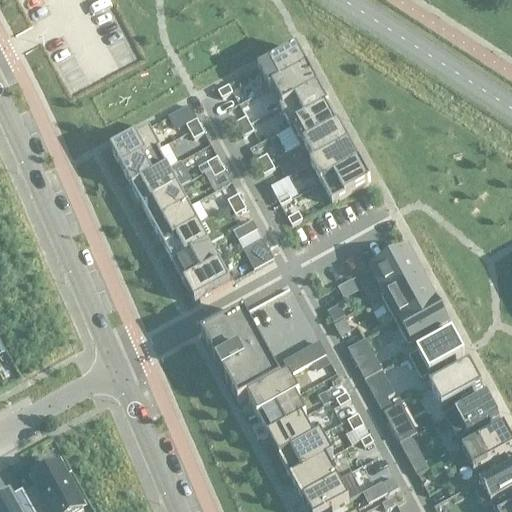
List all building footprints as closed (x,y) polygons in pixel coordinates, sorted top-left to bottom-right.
[(306,71),(295,51),(257,72),(268,92),(271,90),(306,71)] [(281,109),(317,90),(306,71),(271,90),(281,109)] [(231,95),(227,88),(217,94),(220,101),(231,95)] [(327,109),(317,90),(281,109),(278,110),(289,130),(327,109)] [(302,148),(302,147),(338,128),(327,109),(289,130),(299,149),(302,148)] [(234,126),(238,133),(248,127),(245,120),(234,126)] [(189,135),(199,129),(196,122),(185,128),(189,135)] [(238,133),(242,140),(252,134),(248,127),(238,133)] [(348,147),(338,128),(302,147),(302,148),(312,166),(348,147)] [(199,129),(189,135),(193,142),(203,137),(199,129)] [(109,153),(120,173),(156,153),(156,154),(159,152),(148,132),(109,153)] [(312,166),(309,167),(309,168),(320,187),(358,166),(348,147),(312,166)] [(120,173),(121,174),(122,173),(131,190),(130,190),(131,192),(166,172),(156,154),(156,153),(120,173)] [(255,164),(259,171),(269,165),(265,158),(255,164)] [(206,166),(210,173),(220,167),(216,160),(206,166)] [(259,171),(262,178),(273,172),(269,165),(259,171)] [(358,166),(320,187),(331,207),(369,186),(358,166)] [(220,167),(210,173),(213,180),(224,174),(220,167)] [(166,172),(131,192),(141,211),(177,191),(166,172)] [(177,191),(141,211),(151,229),(187,210),(177,191)] [(286,196),(275,202),(279,209),(290,203),(286,196)] [(227,204),(230,211),(241,205),(237,198),(227,204)] [(241,205),(230,211),(234,218),(245,212),(241,205)] [(197,229),(187,210),(151,229),(162,248),(197,229)] [(286,222),(290,229),(301,223),(297,216),(286,222)] [(197,229),(162,248),(172,267),(208,248),(197,229)] [(262,243),(258,236),(247,242),(251,249),(262,243)] [(262,243),(251,249),(255,256),(265,250),(262,243)] [(172,267),(183,286),(218,267),(208,248),(172,267)] [(406,252),(370,272),(384,298),(385,298),(420,279),(406,252)] [(221,265),(218,267),(183,286),(194,306),(232,285),(221,265)] [(394,326),(434,304),(420,279),(385,298),(384,298),(380,300),(394,326)] [(434,304),(394,326),(407,348),(446,327),(434,304)] [(337,309),(326,315),(332,327),(343,320),(337,309)] [(203,338),(200,339),(202,342),(212,361),(214,364),(224,382),(225,385),(226,385),(236,403),(235,404),(237,407),(246,402),(280,383),(278,380),(244,319),(245,319),(243,316),(240,317),(240,318),(203,338)] [(343,323),(333,328),(339,339),(349,333),(343,323)] [(407,360),(420,382),(464,358),(451,336),(407,360)] [(318,346),(283,365),(290,378),(325,359),(318,346)] [(374,362),(357,372),(363,383),(380,374),(374,362)] [(468,367),(428,389),(440,412),(481,390),(468,367)] [(394,398),(382,376),(381,374),(363,384),(381,416),(390,411),(385,402),(394,398)] [(295,400),(298,398),(288,379),(280,383),(246,402),(256,421),(295,400)] [(335,379),(328,383),(332,390),(339,386),(335,379)] [(345,397),(335,402),(339,409),(349,404),(345,397)] [(498,422),(486,399),(444,422),(456,445),(498,422)] [(302,421),(305,419),(295,400),(256,421),(266,440),(302,421)] [(400,406),(382,416),(386,423),(403,413),(400,406)] [(357,418),(346,424),(352,434),(362,429),(357,418)] [(302,421),(266,440),(278,461),(313,442),(313,441),(302,421)] [(472,474),(511,452),(511,446),(503,430),(461,453),(472,474)] [(313,442),(278,461),(290,482),(325,462),(332,459),(320,437),(313,441),(313,442)] [(368,439),(359,444),(363,451),(372,446),(368,439)] [(409,441),(398,447),(403,456),(414,450),(409,441)] [(325,462),(290,482),(291,484),(294,490),(295,492),(296,493),(295,493),(296,495),(297,495),(300,500),(300,501),(301,502),(301,503),(337,483),(325,462)] [(511,466),(471,489),(483,510),(490,506),(492,511),(503,511),(511,507),(506,497),(511,493),(511,466)] [(35,489),(24,495),(33,511),(82,511),(57,467),(31,481),(35,489)] [(392,481),(381,486),(387,497),(389,496),(398,491),(392,481)] [(337,483),(301,503),(306,511),(332,511),(348,504),(337,483)] [(0,511),(31,511),(21,492),(20,493),(21,495),(21,494),(23,497),(13,503),(8,494),(0,498),(0,511)] [(391,501),(381,507),(383,511),(389,511),(395,509),(391,501)]
